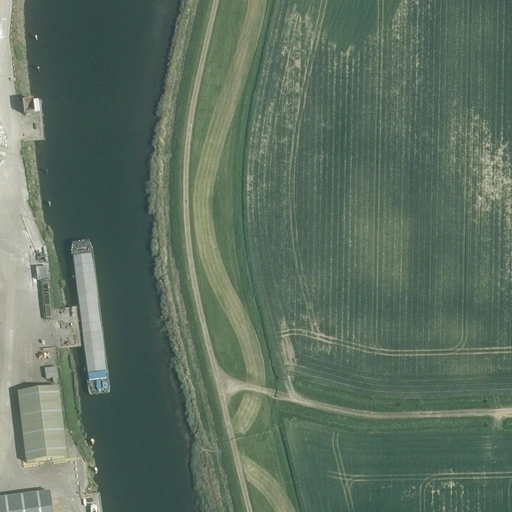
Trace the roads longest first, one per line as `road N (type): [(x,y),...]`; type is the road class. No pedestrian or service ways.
road 1 (track): [(250,511),(186,208),(186,153),(217,0)]
road 2 (unknown): [(13,0),(4,155),(10,246)]
road 3 (unknown): [(10,246),(19,304),(0,448)]
